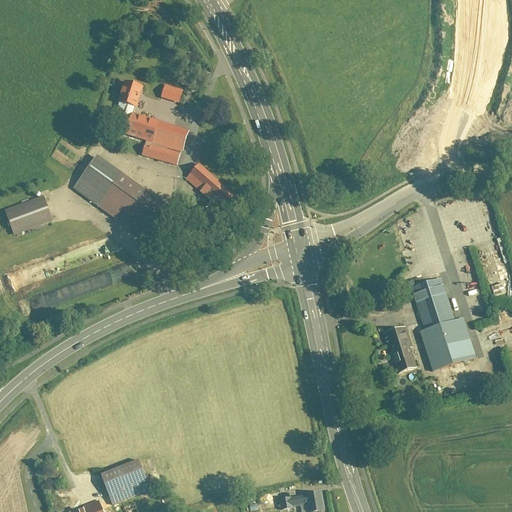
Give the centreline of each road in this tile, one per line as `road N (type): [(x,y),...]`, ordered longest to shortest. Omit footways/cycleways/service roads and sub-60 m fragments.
road 1 (tertiary): [(300,255),(360,511)]
road 2 (primary): [(0,399),(65,348),(212,286)]
road 3 (unclassified): [(477,0),(476,51),(424,186)]
road 4 (primary): [(277,167),(235,56),(202,0)]
road 5 (unclassified): [(300,255),(424,186)]
road 6 (primary): [(277,167),(263,233),(212,286)]
road 7 (unknown): [(424,186),(460,314)]
